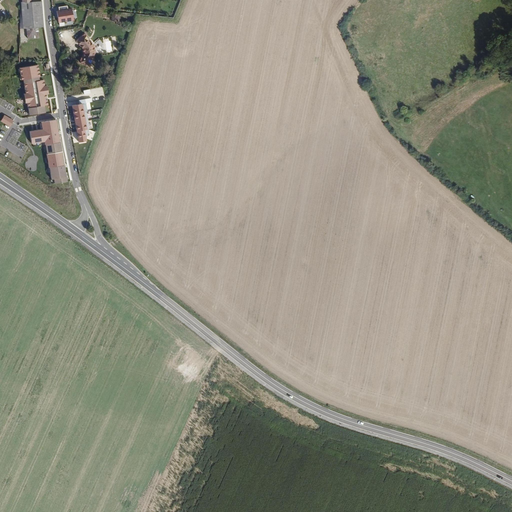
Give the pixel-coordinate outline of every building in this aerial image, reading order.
[(21,2),(20,29),(44,27),(40,3),(21,2)] [(58,10),(56,11),(59,22),(74,19),(70,7),(67,8),(66,4),(57,7),(58,10)] [(27,29),(28,39),(39,38),(38,28),(27,29)] [(80,44),(81,51),(79,58),(88,62),(92,51),(89,40),(82,32),(75,38),(80,44)] [(40,77),(38,65),(20,68),(22,80),(23,80),(26,93),(24,94),(26,103),(27,102),(29,114),(45,112),(44,105),(48,104),(46,94),(48,94),(47,85),(45,86),(44,80),(39,80),(39,77),(40,77)] [(81,102),(71,104),(76,128),(87,126),(83,110),(84,110),(83,102),(81,103),(81,102)] [(4,117),(1,121),(9,126),(11,122),(4,117)] [(56,127),(55,120),(37,123),(38,130),(37,130),(38,136),(40,147),(39,147),(40,155),(42,155),(43,164),(46,164),(48,173),(53,173),(54,179),(64,178),(62,171),(64,171),(62,161),(60,149),(61,149),(60,140),(59,140),(57,127),(56,127)]
